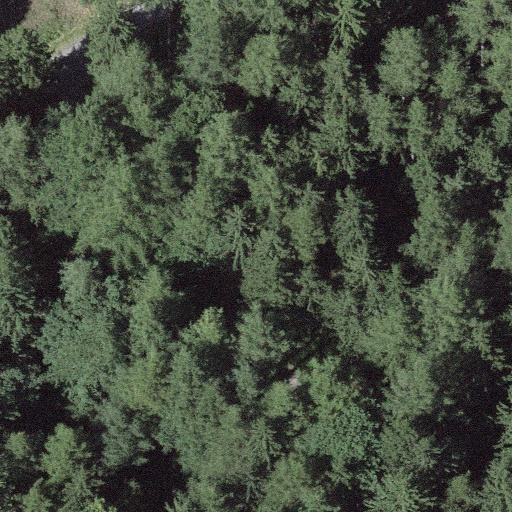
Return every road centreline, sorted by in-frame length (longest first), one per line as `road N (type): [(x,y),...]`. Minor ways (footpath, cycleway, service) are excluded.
road 1 (track): [(511,437),(264,366),(80,262),(14,132)]
road 2 (track): [(229,0),(14,132)]
